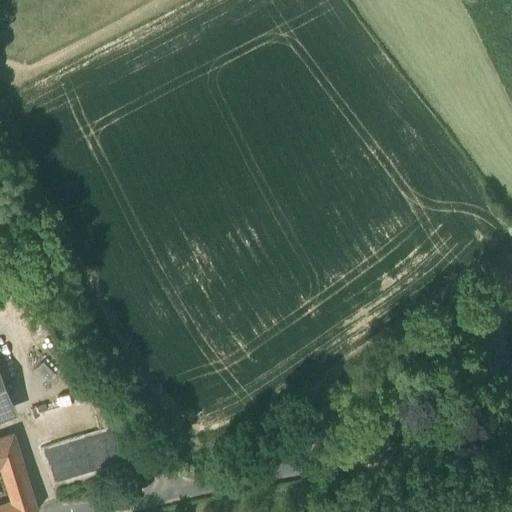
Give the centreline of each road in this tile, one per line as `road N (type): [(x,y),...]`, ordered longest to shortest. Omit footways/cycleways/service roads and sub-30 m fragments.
road 1 (track): [(0,189),(60,324),(176,492)]
road 2 (unclassified): [(262,479),(483,315)]
road 3 (unclassified): [(262,479),(511,451)]
road 4 (unclassified): [(92,511),(262,479)]
